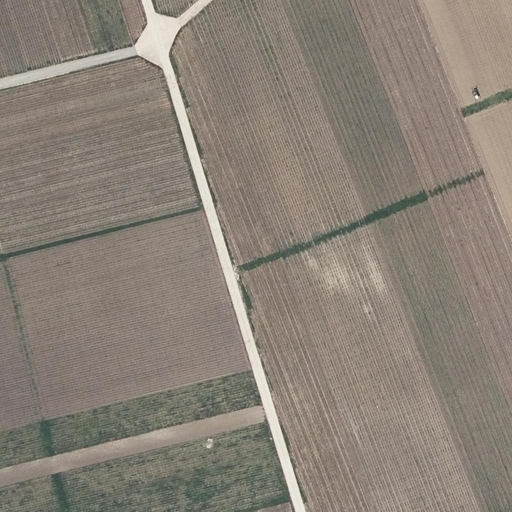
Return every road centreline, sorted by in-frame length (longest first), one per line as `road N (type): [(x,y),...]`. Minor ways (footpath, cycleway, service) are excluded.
road 1 (unclassified): [(298,511),(159,35)]
road 2 (track): [(159,35),(133,52),(0,82)]
